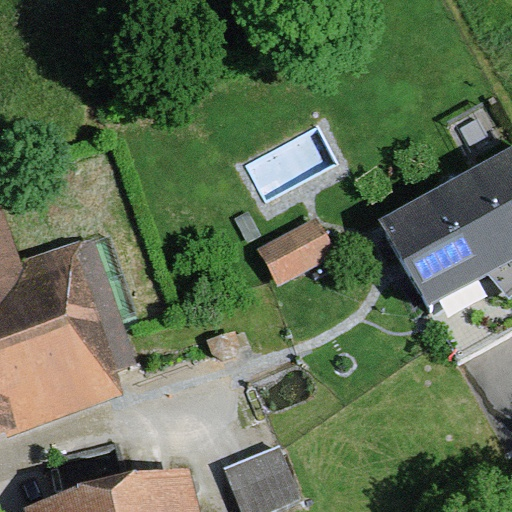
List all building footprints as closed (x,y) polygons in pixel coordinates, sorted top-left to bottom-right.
[(511,155),(379,229),(429,320),(490,285),(509,308),(511,305),(511,155)] [(0,443),(122,401),(113,378),(138,367),(93,239),(22,266),(0,204),(0,443)] [(336,258),(315,220),(256,253),(277,291),(309,273),(336,258)] [(289,475),(279,450),(223,472),(238,511),(279,511),(300,504),(289,475)] [(198,511),(190,475),(31,511),(198,511)]
